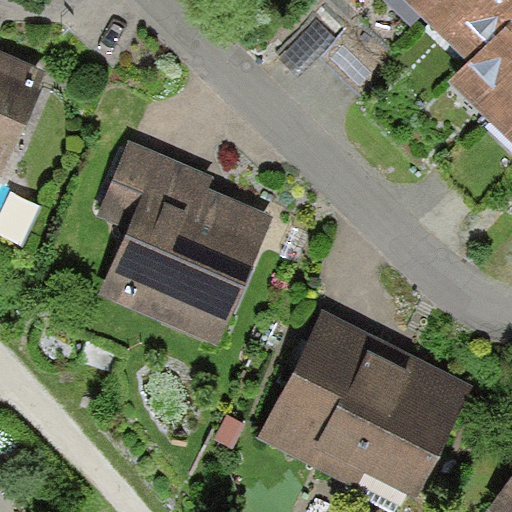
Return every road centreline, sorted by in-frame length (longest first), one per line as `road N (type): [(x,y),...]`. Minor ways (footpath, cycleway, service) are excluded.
road 1 (residential): [(511,309),(419,250),(150,0)]
road 2 (residential): [(0,360),(137,511)]
